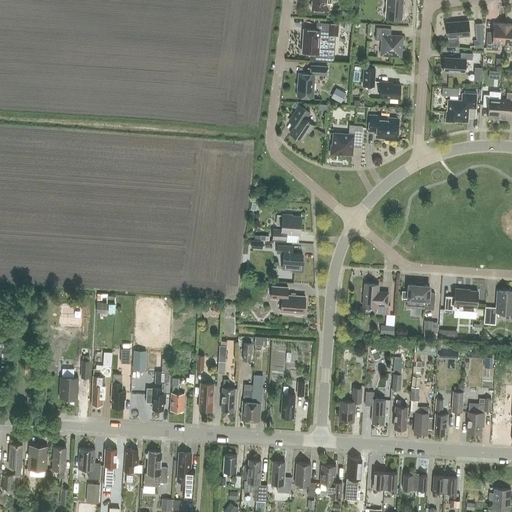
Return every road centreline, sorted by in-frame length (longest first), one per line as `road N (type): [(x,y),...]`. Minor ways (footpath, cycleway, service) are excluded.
road 1 (tertiary): [(320,442),(0,421)]
road 2 (residential): [(355,223),(271,149),(288,0)]
road 3 (unclassified): [(320,442),(335,264),(355,223)]
road 4 (tertiary): [(511,456),(320,442)]
road 5 (residential): [(511,276),(408,267),(355,223)]
road 6 (residential): [(428,6),(420,163)]
